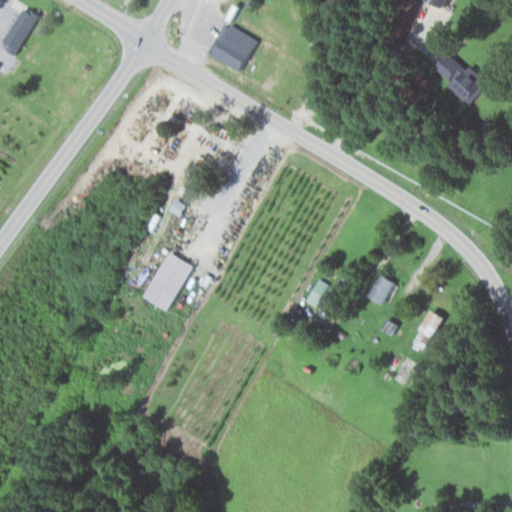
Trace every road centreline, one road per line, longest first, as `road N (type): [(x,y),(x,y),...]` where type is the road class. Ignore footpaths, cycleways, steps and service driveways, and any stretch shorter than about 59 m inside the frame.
road 1 (secondary): [(335,153),(80,0)]
road 2 (primary): [(0,243),(168,0)]
road 3 (secondary): [(511,309),(452,227),(335,153)]
